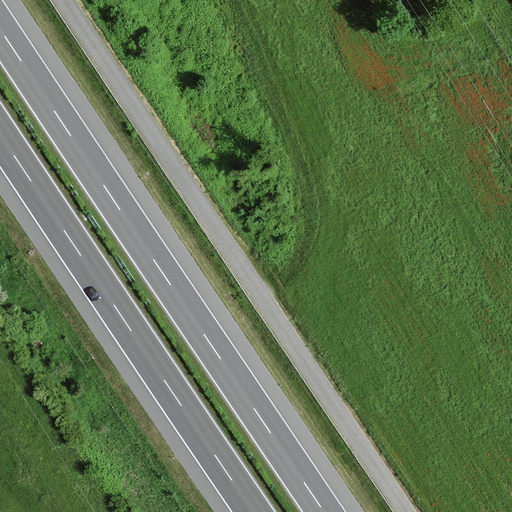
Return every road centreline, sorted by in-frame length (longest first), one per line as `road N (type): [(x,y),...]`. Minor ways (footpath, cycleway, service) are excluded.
road 1 (unclassified): [(65,0),(406,511)]
road 2 (motorway): [(324,511),(0,27)]
road 3 (motorway): [(0,133),(254,511)]
